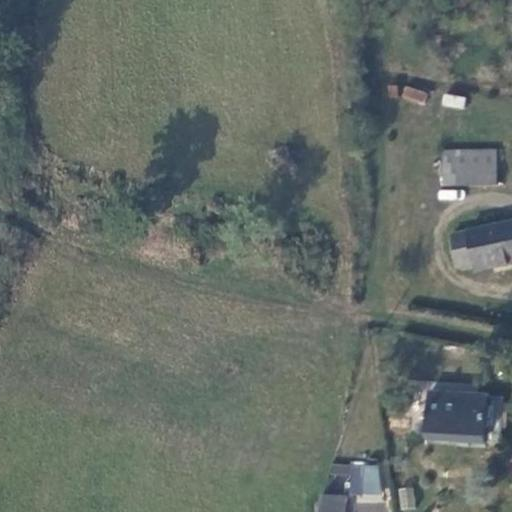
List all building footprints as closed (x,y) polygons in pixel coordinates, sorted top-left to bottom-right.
[(404,86),(401,99),(425,105),(429,92),(404,86)] [(443,93),(441,106),(464,110),(466,97),(443,93)] [(441,160),(487,167),(489,135),(445,128),(441,160)] [(439,221),(444,252),(464,251),(464,257),(511,248),(511,245),(505,210),(439,221)] [(409,384),(409,425),(439,428),(438,438),(470,440),(471,434),(486,434),(485,388),(409,384)] [(380,495),(380,463),(331,462),(331,476),(345,476),(345,494),(380,495)] [(398,489),(401,510),(415,508),(412,487),(398,489)] [(344,511),(345,496),(325,491),(318,511),(344,511)]
